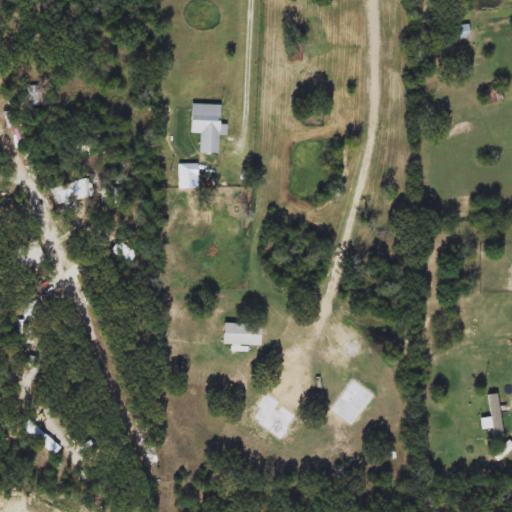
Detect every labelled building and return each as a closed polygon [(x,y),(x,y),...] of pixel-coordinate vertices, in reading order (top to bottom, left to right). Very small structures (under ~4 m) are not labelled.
[(443,25),(470,25),(470,40),(443,40),(443,25)] [(301,60),(290,60),(290,42),(301,42),(301,60)] [(19,86),(42,86),(42,106),(19,106),(19,86)] [(496,86),(501,98),(488,104),(482,93),(496,86)] [(218,153),(200,153),(200,133),(190,133),(190,104),(220,104),(219,124),(226,124),(226,135),(218,134),(218,153)] [(50,187),(84,180),(88,198),(54,206),(50,187)] [(36,344),(24,344),(24,296),(36,296),(36,344)] [(259,345),(222,345),(222,324),(259,324),(259,345)]
